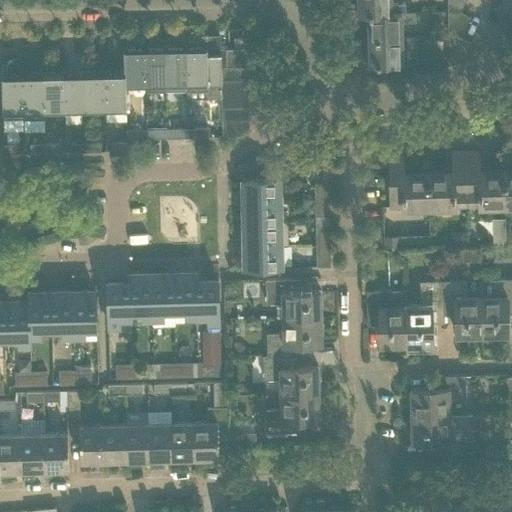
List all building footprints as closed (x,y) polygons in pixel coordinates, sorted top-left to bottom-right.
[(391,4),(390,0),(357,0),(358,14),(367,14),(367,13),(405,12),(405,3),(391,4)] [(447,0),(448,11),(460,11),(465,0),(447,0)] [(511,1),(503,2),(493,8),(504,27),(511,26),(511,1)] [(460,11),(448,11),(448,36),(460,36),(470,16),(460,11)] [(414,12),(405,12),(367,13),(367,14),(368,39),(402,38),(402,37),(401,22),(415,22),(414,12)] [(471,41),(460,36),(448,36),(449,61),(461,61),(471,41)] [(402,38),(368,39),(368,64),(402,63),(402,46),(415,46),(415,37),(402,37),(402,38)] [(205,44),(185,44),(187,90),(187,96),(221,95),(221,93),(220,80),(220,67),(221,67),(248,66),(247,47),(218,48),(218,51),(207,51),(206,40),(205,40),(205,44)] [(146,84),(145,45),(124,46),(124,42),(123,42),(124,70),(124,84),(146,84)] [(187,90),(185,44),(165,45),(166,91),(187,90)] [(165,45),(145,45),(146,84),(146,91),(166,91),(165,45)] [(248,66),(221,67),(220,67),(220,80),(248,80),(248,66)] [(23,117),(22,72),(2,73),(2,69),(1,69),(2,118),(3,118),(3,130),(23,129),(23,117)] [(103,70),(83,71),(84,110),(104,110),(103,70)] [(124,70),(103,70),(104,110),(125,109),(124,84),(124,70)] [(63,111),(62,71),(42,72),(44,112),(63,111)] [(83,71),(62,71),(63,111),(84,110),(83,71)] [(42,72),(22,72),(23,117),(44,117),(44,112),(42,72)] [(248,93),(248,80),(220,80),(221,93),(248,93)] [(221,93),(221,95),(221,107),(249,106),(248,93),(221,93)] [(249,106),(221,107),(221,121),(249,120),(249,106)] [(249,120),(221,121),(222,133),(249,133),(249,120)] [(141,127),(126,128),(126,129),(126,138),(141,137),(141,127)] [(209,127),(194,127),(194,136),(209,136),(209,127)] [(167,137),(167,128),(152,128),(152,137),(167,137)] [(181,128),(167,128),(167,137),(182,137),(181,128)] [(100,141),(85,142),(85,151),(100,150),(100,141)] [(126,150),(126,141),(112,141),(112,150),(126,150)] [(85,142),(70,142),(71,151),(85,151),(85,142)] [(18,143),(3,144),(3,153),(18,153),(18,143)] [(45,152),(45,143),(30,143),(30,152),(45,152)] [(45,152),(59,151),(59,143),(45,143),(45,152)] [(452,170),(428,171),(428,208),(454,207),(454,205),(466,204),(465,150),(452,150),(452,170)] [(479,150),(465,150),(466,204),(479,204),(479,207),(505,206),(504,169),(479,170),(479,150)] [(428,208),(428,171),(403,171),(402,152),(389,152),(390,206),(403,206),(403,208),(423,208),(428,208)] [(278,200),(278,197),(278,177),(244,178),(244,200),(278,200)] [(328,182),(315,183),(315,199),(328,199),(328,182)] [(328,215),(328,199),(315,199),(316,215),(328,215)] [(279,222),(278,200),(244,200),(245,223),(279,222)] [(279,222),(245,223),(245,245),(279,244),(279,222)] [(329,226),(319,226),(316,227),(316,244),(329,244),(329,226)] [(399,233),(384,233),(385,247),(400,246),(399,233)] [(279,244),(245,245),(246,267),(280,266),(279,244)] [(329,244),(316,244),(317,266),(330,265),(329,244)] [(413,248),(404,248),(405,257),(413,256),(413,248)] [(196,272),(174,273),(175,307),(185,307),(186,316),(197,315),(196,280),(196,272)] [(152,316),(151,273),(129,274),(129,282),(129,308),(140,308),(141,316),(152,316)] [(174,273),(151,273),(152,316),(164,316),(164,307),(175,307),(174,273)] [(511,303),(511,277),(480,279),(481,295),(482,333),(508,333),(507,304),(511,303)] [(320,290),(319,290),(291,290),(291,278),(265,279),(266,302),(282,302),(282,317),(321,316),(320,290)] [(419,280),(420,288),(420,305),(405,305),(406,343),(432,342),(432,314),(443,314),(443,306),(442,306),(441,288),(441,279),(419,280)] [(482,333),(481,295),(466,295),(466,279),(441,279),(441,288),(442,306),(443,306),(454,305),(455,334),(482,333)] [(218,280),(196,280),(197,315),(206,315),(207,323),(219,323),(218,280)] [(129,308),(129,282),(107,282),(108,325),(120,325),(120,317),(129,317),(129,308)] [(380,344),(406,343),(405,305),(405,289),(366,290),(367,316),(379,315),(380,344)] [(74,333),(73,291),(51,292),(52,328),(63,328),(63,334),(74,333)] [(95,291),(73,291),(74,333),(86,333),(85,326),(96,325),(95,291)] [(52,328),(51,292),(28,292),(28,300),(29,336),(41,335),(41,328),(52,328)] [(28,300),(5,301),(6,335),(17,334),(18,342),(29,342),(29,336),(28,300)] [(321,316),(282,317),(283,332),(267,332),(267,355),(289,354),(289,355),(293,355),(292,343),(321,342),(321,316)] [(267,355),(263,355),(264,378),(280,378),(280,393),(318,392),(318,366),(289,366),(289,355),(289,354),(267,355)] [(191,361),(176,362),(176,363),(176,376),(192,376),(191,361)] [(131,362),(114,363),(115,377),(116,377),(132,377),(131,362)] [(147,362),(131,362),(132,377),(148,377),(147,362)] [(176,362),(160,362),(160,364),(160,377),(176,376),(176,363),(176,362)] [(203,376),(220,375),(219,362),(203,363),(203,376)] [(30,370),(14,370),(14,372),(14,384),(30,384),(30,370)] [(47,370),(30,370),(30,384),(47,384),(47,370)] [(75,370),(59,371),(59,384),(75,383),(75,370)] [(91,370),(75,370),(75,383),(92,383),(91,370)] [(465,397),(465,394),(465,374),(439,375),(439,387),(410,388),(411,414),(449,413),(449,398),(465,397)] [(187,382),(170,383),(170,393),(187,393),(187,382)] [(218,452),(218,437),(228,437),(227,429),(227,407),(226,382),(214,382),(214,408),(205,408),(206,421),(194,421),(195,457),(218,457),(218,452)] [(141,383),(124,384),(125,394),(141,394),(141,383)] [(170,393),(170,383),(154,383),(154,393),(170,393)] [(125,394),(124,384),(108,384),(108,394),(125,394)] [(66,389),(67,415),(81,414),(80,389),(66,389)] [(43,400),(43,390),(26,390),(26,400),(43,400)] [(60,390),(43,390),(43,400),(60,399),(60,390)] [(318,392),(280,393),(281,408),(264,408),(265,432),(291,431),(290,419),(319,418),(318,392)] [(15,399),(0,399),(0,409),(15,409),(15,399)] [(449,413),(411,414),(412,440),(440,439),(440,452),(474,451),(473,427),(461,427),(461,412),(449,413)] [(172,421),(148,422),(149,458),(172,458),(172,421)] [(194,421),(172,421),(172,458),(195,457),(194,421)] [(127,459),(126,422),(103,423),(104,459),(127,459)] [(148,422),(126,422),(127,459),(149,458),(148,422)] [(104,459),(103,423),(79,424),(80,460),(104,459)] [(68,468),(68,448),(67,432),(44,433),(45,469),(68,468)] [(0,469),(22,469),(21,433),(0,433),(0,469)] [(45,469),(44,433),(21,433),(22,469),(45,469)] [(251,436),(243,436),(243,444),(251,444),(251,436)]
